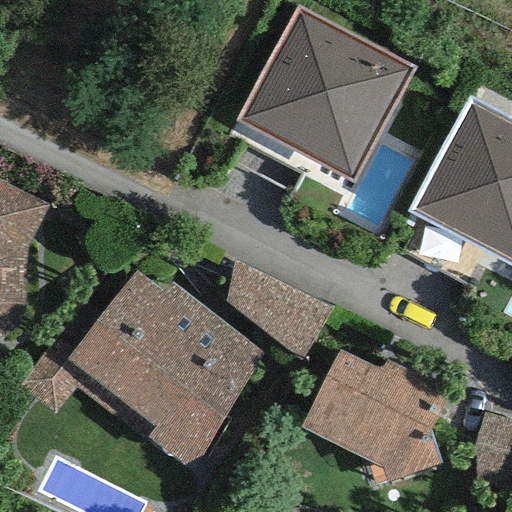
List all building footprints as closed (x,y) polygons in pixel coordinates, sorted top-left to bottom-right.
[(400,118),(287,75),(253,163),(365,206),(400,118)] [(511,165),(450,142),(414,232),(511,270),(511,165)] [(0,315),(44,228),(0,206),(0,315)] [(288,382),(146,287),(78,387),(220,482),(288,382)] [(463,410),(342,368),(312,452),(434,494),(463,410)] [(511,414),(487,409),(474,468),(510,476),(511,465),(511,414)]
